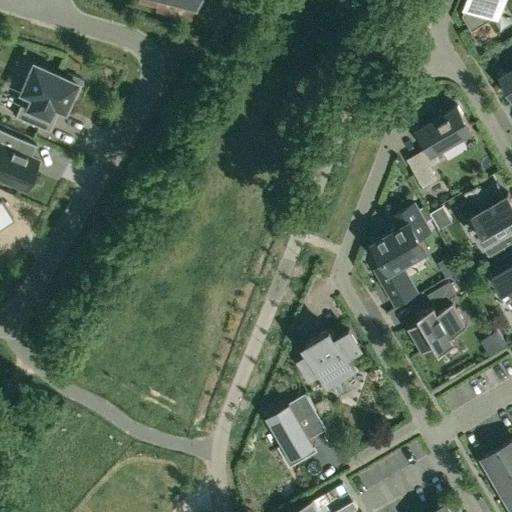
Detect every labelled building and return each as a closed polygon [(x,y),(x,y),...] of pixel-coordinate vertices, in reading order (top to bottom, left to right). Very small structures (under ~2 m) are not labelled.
[(489,7),(498,11),(502,0),(468,0),(463,14),(472,29),(492,18),(487,10),(489,7)] [(25,92),(15,114),(43,127),(53,104),(64,109),(70,95),(74,97),(82,78),(67,72),(66,76),(33,61),(20,90),(25,92)] [(511,68),(502,74),(511,90),(511,68)] [(440,159),(435,150),(471,128),(458,105),(420,127),(430,145),(420,150),(424,157),(411,164),(423,185),(437,177),(430,165),(440,159)] [(0,176),(25,188),(33,170),(34,170),(35,169),(33,169),(37,159),(14,149),(19,138),(21,138),(22,137),(0,128),(0,176)] [(511,224),(511,198),(508,192),(470,214),(485,239),(481,241),(489,254),(511,241),(504,229),(511,224)] [(0,227),(13,219),(1,199),(0,199),(0,227)] [(402,263),(427,247),(420,235),(430,229),(415,202),(394,214),(400,224),(374,240),(388,263),(378,269),(396,301),(417,289),(402,263)] [(511,263),(493,275),(502,291),(507,287),(511,292),(511,263)] [(422,350),(437,341),(441,347),(456,338),(453,332),(468,323),(467,322),(454,300),(454,299),(453,299),(451,296),(456,293),(449,280),(428,292),(428,293),(429,293),(434,302),(419,311),(423,317),(408,326),(409,327),(422,349),(421,349),(422,350)] [(330,327),(306,341),(312,351),(300,358),(311,378),(323,370),(329,381),(353,367),(347,355),(361,347),(349,328),(336,336),(330,327)] [(315,401),(322,415),(333,407),(327,395),(315,401)] [(294,407),(271,420),(287,448),(282,451),(294,472),(313,461),(309,456),(319,450),(294,407)] [(485,457),(497,477),(511,467),(511,439),(484,455),(485,457)] [(511,467),(497,477),(509,497),(511,495),(511,467)] [(319,511),(313,502),(313,501),(312,500),(291,511),(319,511)] [(354,500),(344,505),(347,511),(349,511),(358,507),(354,500)] [(452,511),(447,504),(448,503),(447,502),(429,511),(452,511)]
